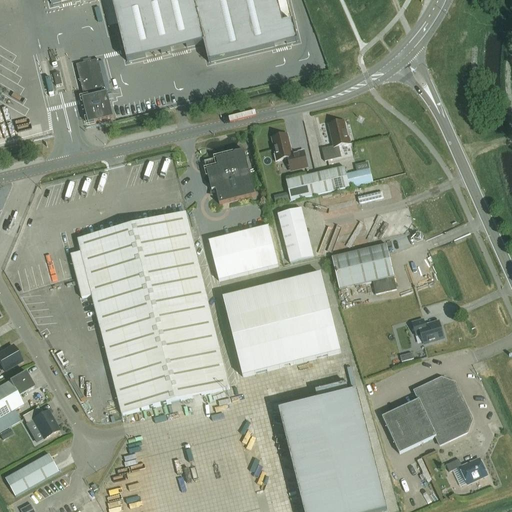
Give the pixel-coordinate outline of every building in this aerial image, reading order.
[(277,0),(50,0),(51,4),(69,0),(112,0),(127,62),(204,43),(209,63),(298,42),(293,22),(283,24),(277,0)] [(99,60),(78,66),(86,99),(83,99),(89,125),(114,119),(99,60)] [(56,87),(62,85),(59,74),(53,75),(56,87)] [(339,147),(352,144),(350,137),(348,138),(345,124),(329,127),(334,147),(322,149),(325,162),(342,158),(339,147)] [(291,170),(307,166),(304,154),(293,156),(288,137),(272,140),(276,154),(274,155),(276,162),(288,159),(291,170)] [(205,162),(212,191),(216,190),(220,205),(256,196),(244,151),(234,154),(235,155),(205,162)] [(345,168),(286,181),(291,202),(373,182),(370,169),(347,175),(345,168)] [(384,199),(382,193),(357,198),(359,205),(384,199)] [(301,210),(277,215),(289,264),(313,258),(309,241),(301,210)] [(101,329),(123,416),(230,389),(208,302),(186,213),(78,240),(82,253),(72,256),(82,299),(92,297),(101,329)] [(267,226),(208,241),(218,280),(277,265),(267,226)] [(423,236),(420,235),(417,237),(415,240),(417,244),(421,245),(425,243),(425,239),(423,236)] [(373,282),(376,295),(397,290),(394,277),(387,245),(332,258),(340,290),(373,282)] [(321,275),(224,300),(244,379),(341,354),(321,275)] [(423,344),(444,338),(440,323),(426,327),(424,320),(412,324),(416,336),(421,334),(424,343),(423,344)] [(2,354),(0,354),(0,363),(5,372),(22,362),(13,347),(8,350),(7,350),(1,353),(2,354)] [(412,354),(401,358),(402,363),(411,361),(413,360),(412,354)] [(0,419),(23,406),(19,398),(34,389),(25,373),(10,382),(0,387),(0,419)] [(472,420),(455,384),(442,379),(424,387),(414,392),(419,401),(383,418),(400,454),(436,437),(440,446),(450,442),(468,433),(472,420)] [(318,402),(279,411),(304,511),(386,511),(388,511),(358,392),(349,394),(346,384),(315,392),(318,402)] [(42,415),(39,408),(23,417),(27,424),(34,421),(45,439),(59,431),(48,412),(42,415)] [(5,433),(0,435),(0,436),(3,442),(8,439),(5,433)] [(50,455),(6,480),(16,497),(60,473),(50,455)] [(459,460),(446,466),(450,473),(460,468),(467,484),(487,475),(480,460),(468,466),(468,464),(462,467),(459,460)]
